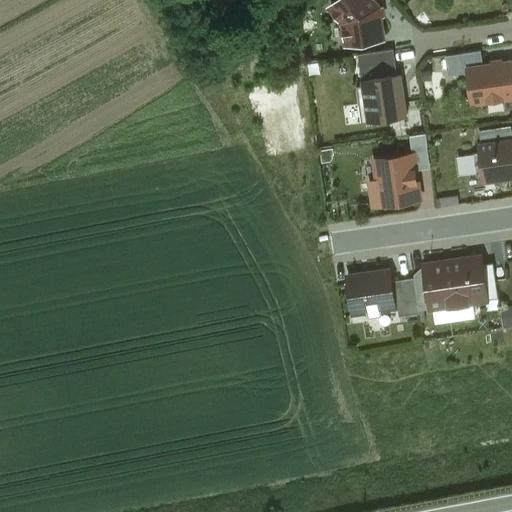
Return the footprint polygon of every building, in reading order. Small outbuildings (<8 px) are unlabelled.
[(376,0),(334,0),(331,3),(346,21),(348,43),(385,38),(381,5),(376,0)] [(395,50),(359,55),(364,81),(398,75),(395,50)] [(469,69),(484,67),(481,51),(447,56),(450,76),(470,73),(469,69)] [(511,63),(484,67),(469,69),(470,73),(474,103),(511,98),(511,63)] [(398,75),(364,81),(365,86),(357,87),(360,106),(366,105),(368,123),(409,117),(402,75),(398,75)] [(412,135),(414,154),(416,170),(433,167),(428,132),(412,135)] [(511,141),(481,145),(482,155),(477,155),(479,173),(485,173),(486,183),(511,179),(511,141)] [(414,154),(376,160),(380,182),(372,183),(376,205),(420,198),(416,170),(414,154)] [(483,254),(427,262),(433,307),(488,299),(483,254)] [(393,266),(347,272),(353,317),(399,311),(395,279),(393,266)] [(416,277),(395,279),(399,311),(400,316),(421,314),(416,277)]
